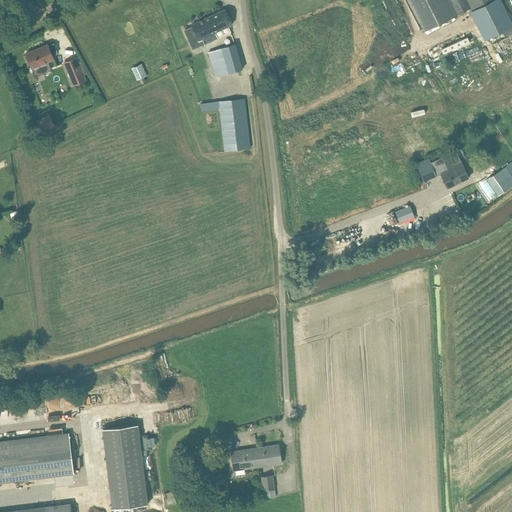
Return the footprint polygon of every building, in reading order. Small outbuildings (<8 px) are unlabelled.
[(408,0),(425,32),(458,16),(449,0),(408,0)] [(511,22),(502,2),(500,0),(464,0),(473,17),(485,41),(511,27),(511,22)] [(225,10),(208,17),(215,32),(218,38),(231,33),(228,26),(232,24),(225,10)] [(192,27),(185,31),(190,43),(198,40),(202,38),(205,45),(218,39),(218,38),(215,32),(208,17),(191,25),(192,27)] [(27,57),(25,58),(28,65),(30,64),(32,69),(48,62),(54,60),(52,55),(57,53),(53,44),(49,46),(48,44),(39,48),(34,50),(26,53),(27,57)] [(242,69),(234,44),(209,52),(217,77),(242,69)] [(77,57),(64,62),(73,86),(86,81),(84,75),(88,73),(81,61),(79,61),(77,57)] [(147,76),(141,64),(132,68),(137,80),(139,79),(141,84),(146,82),(144,77),(147,76)] [(200,104),(202,111),(220,110),(224,151),(240,149),(250,148),(244,99),(234,100),(219,101),(200,104)] [(55,127),(49,114),(35,121),(41,133),(55,127)] [(443,158),(431,163),(437,176),(441,174),(442,175),(448,187),(468,177),(464,168),(462,166),(462,164),(461,165),(456,155),(453,156),(444,160),(443,158)] [(429,159),(417,164),(424,182),(437,177),(437,176),(431,163),(429,159)] [(511,176),(506,167),(487,180),(498,196),(511,186),(511,176)] [(409,206),(394,211),(399,223),(414,217),(409,206)] [(99,429),(107,509),(144,505),(135,425),(99,429)] [(0,482),(74,473),(69,433),(0,441),(0,482)] [(279,445),(257,448),(259,467),(281,464),(279,445)] [(257,448),(231,452),(234,471),(259,467),(257,448)] [(210,477),(198,481),(202,492),(225,483),(223,478),(222,473),(210,477)] [(272,475),(261,477),(263,490),(274,488),(272,475)]
